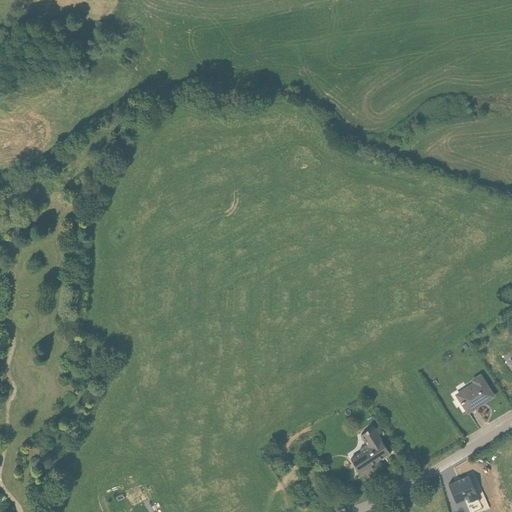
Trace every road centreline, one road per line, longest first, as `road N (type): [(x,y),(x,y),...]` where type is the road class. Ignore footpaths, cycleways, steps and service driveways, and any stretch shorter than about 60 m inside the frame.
road 1 (residential): [(511,422),(353,511)]
road 2 (track): [(0,467),(15,390),(8,373),(13,338),(0,320)]
